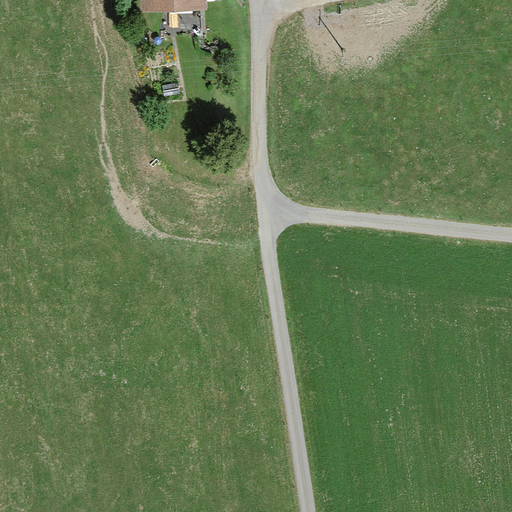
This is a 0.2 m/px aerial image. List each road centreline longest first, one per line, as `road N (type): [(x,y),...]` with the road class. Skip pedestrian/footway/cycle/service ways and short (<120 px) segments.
road 1 (track): [(308,511),(264,204)]
road 2 (track): [(511,229),(264,204)]
road 3 (track): [(264,204),(247,0)]
